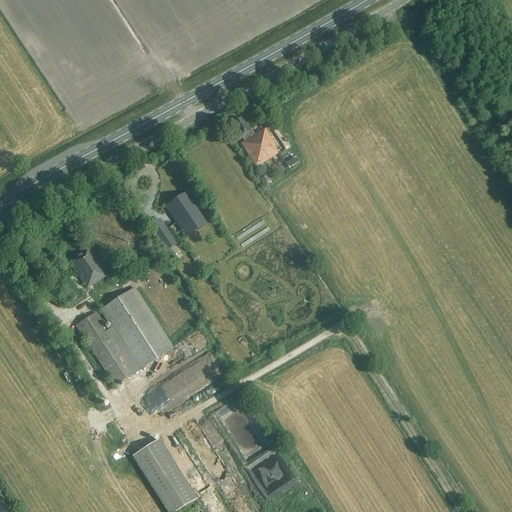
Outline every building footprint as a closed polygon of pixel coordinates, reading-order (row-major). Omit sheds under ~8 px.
[(256,168),(278,154),(273,146),(275,145),(264,129),(254,135),(252,132),(251,132),(248,127),(246,128),(240,119),(233,123),(234,125),(232,127),(240,139),(244,137),(246,140),(241,144),(256,168)] [(295,158),(285,164),(288,169),(298,162),(295,158)] [(272,182),(266,174),(259,179),(265,187),(272,182)] [(180,196),(163,207),(179,231),(196,220),(180,196)] [(176,245),(166,230),(155,237),(165,252),(176,245)] [(89,249),(69,263),(87,289),(107,276),(89,249)] [(194,262),(199,259),(195,254),(191,257),(194,262)] [(134,289),(100,311),(111,328),(107,331),(95,313),(75,326),(114,387),(173,349),(134,289)] [(217,416),(230,409),(226,403),(209,413),(217,427),(221,425),(217,416)] [(132,457),(167,511),(176,511),(197,499),(160,440),(132,457)]
